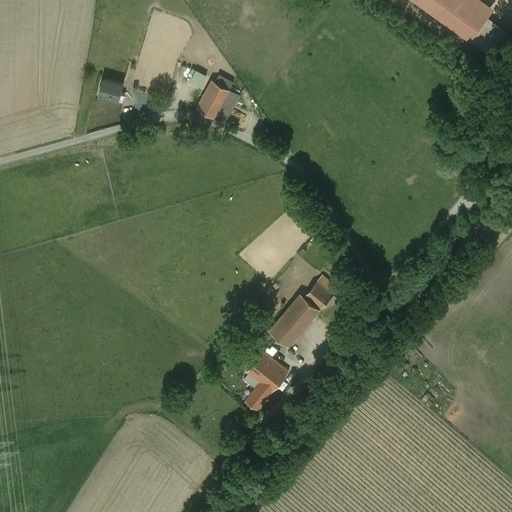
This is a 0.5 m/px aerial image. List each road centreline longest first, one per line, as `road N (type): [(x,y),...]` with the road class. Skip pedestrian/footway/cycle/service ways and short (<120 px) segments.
road 1 (unclassified): [(378,293),(301,169),(186,113),(0,161)]
road 2 (unclassified): [(378,293),(229,453),(190,511)]
road 3 (unclassified): [(511,221),(470,196),(378,293)]
